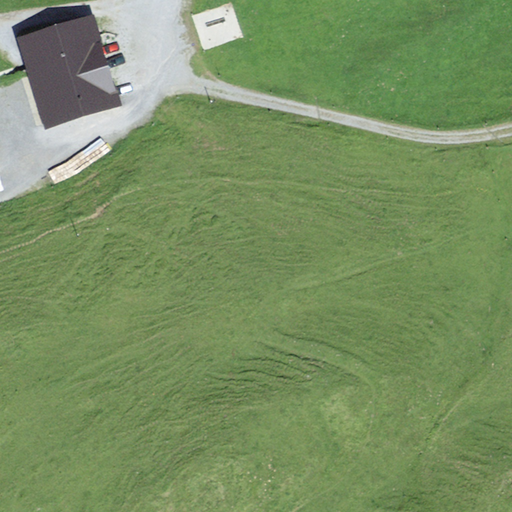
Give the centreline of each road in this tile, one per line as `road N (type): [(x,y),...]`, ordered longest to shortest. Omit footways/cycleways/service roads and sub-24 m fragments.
road 1 (track): [(511,133),(447,141),(358,128),(207,95),(161,73),(105,153),(0,187)]
road 2 (track): [(0,23),(153,5)]
